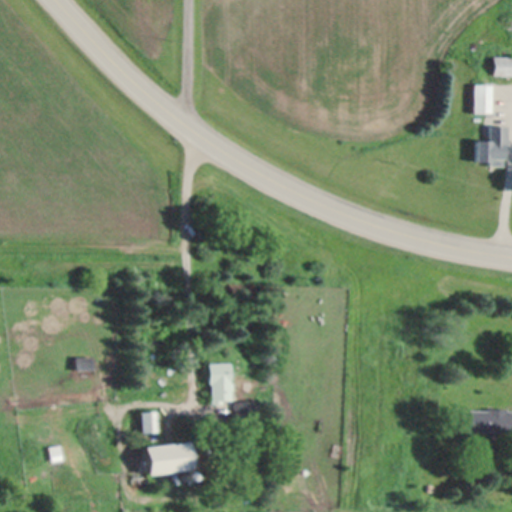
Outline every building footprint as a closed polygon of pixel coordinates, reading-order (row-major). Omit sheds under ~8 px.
[(511,75),(489,75),(489,56),(511,56),(511,75)] [(488,113),(470,113),(470,84),(488,84),(488,113)] [(472,161),(472,141),(485,141),(485,125),(504,125),(504,145),(499,145),(498,166),(484,165),(484,162),(472,161)] [(92,369),(75,369),(74,356),(92,356),(92,369)] [(208,403),(207,382),(205,382),(205,363),(226,362),(227,382),(229,381),(229,390),(227,390),(227,400),(218,400),(218,403),(208,403)] [(251,401),(252,435),(232,435),(231,402),(251,401)] [(511,432),(466,432),(466,410),(484,410),(484,408),(504,408),(504,411),(511,411),(511,432)] [(153,431),(138,432),(137,412),(152,411),(153,431)] [(144,474),(140,447),(184,441),(188,468),(144,474)] [(46,447),(57,446),(59,459),(48,461),(46,447)] [(191,475),(191,476),(191,477),(191,478),(190,478),(190,479),(189,479),(189,480),(188,480),(187,480),(186,480),(185,480),(185,479),(184,479),(184,478),(183,478),(183,477),(183,476),(182,476),(182,475),(182,474),(183,474),(183,473),(183,472),(184,472),(185,472),(185,471),(186,471),(187,471),(188,471),(189,471),(189,472),(190,472),(190,473),(191,473),(191,474),(191,475)]
